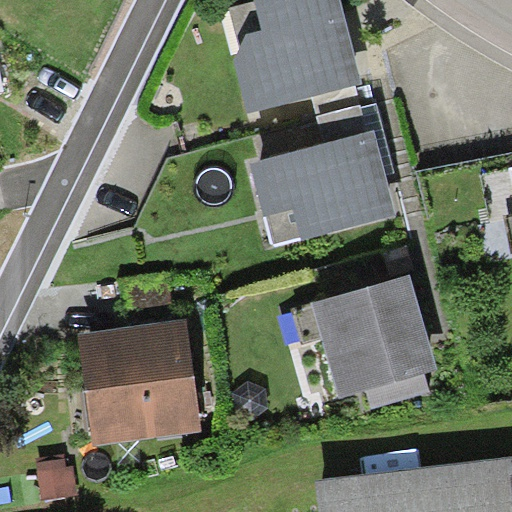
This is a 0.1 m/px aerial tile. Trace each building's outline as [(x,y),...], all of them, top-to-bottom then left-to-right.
[(329,0),(265,0),(241,6),(249,37),(223,44),(241,118),(351,91),(329,0)] [(360,139),(241,177),(255,220),(281,212),(293,248),(386,217),(360,139)] [(511,159),(420,177),(431,234),(511,218),(511,159)] [(124,335),(79,339),(90,442),(197,432),(186,326),(173,327),(168,277),(118,282),(124,335)] [(408,280),(307,310),(334,402),(435,372),(408,280)] [(507,466),(315,486),(318,511),(511,511),(511,480),(509,481),(507,466)]
